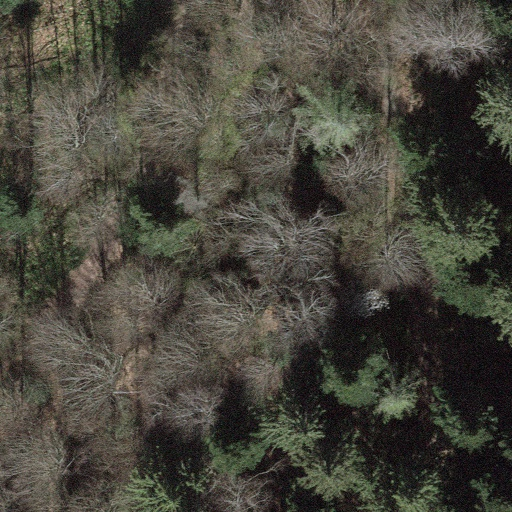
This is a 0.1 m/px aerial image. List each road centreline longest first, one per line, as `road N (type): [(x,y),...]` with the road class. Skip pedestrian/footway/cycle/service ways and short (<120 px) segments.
road 1 (track): [(447,511),(414,185),(380,0)]
road 2 (track): [(184,0),(164,128),(121,227),(57,313),(0,351)]
